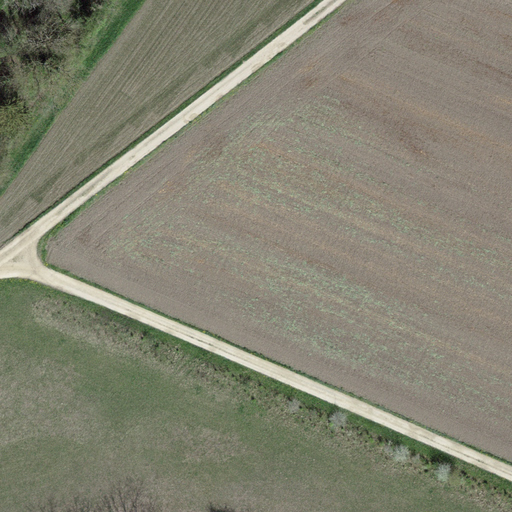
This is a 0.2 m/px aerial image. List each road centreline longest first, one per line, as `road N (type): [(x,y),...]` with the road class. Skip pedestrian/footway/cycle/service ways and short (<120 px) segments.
road 1 (track): [(5,257),(511,474)]
road 2 (track): [(330,0),(5,257)]
road 3 (track): [(125,0),(0,178)]
